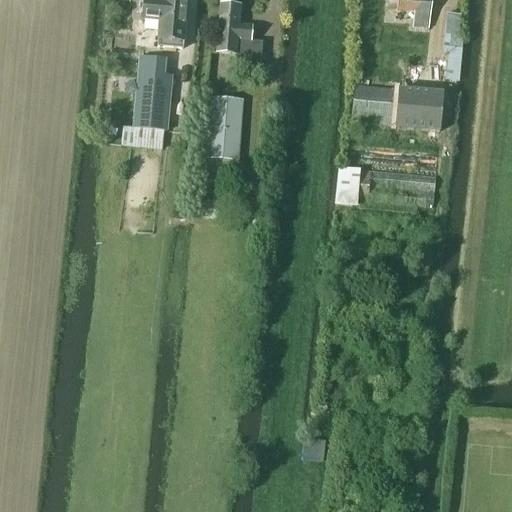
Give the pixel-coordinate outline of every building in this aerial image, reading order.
[(143,1),(141,22),(158,23),(156,48),(180,51),(181,43),(182,44),(186,0),(180,0),(161,0),(161,2),(143,1)] [(389,0),(388,12),(413,14),(412,28),(428,29),(430,5),(427,0),(389,0)] [(219,7),(215,55),(234,56),(233,67),(259,69),(261,44),(247,43),(248,28),(237,27),(239,8),(219,7)] [(446,57),(444,81),(449,82),(458,82),(460,62),(462,41),(457,40),(448,40),(446,57)] [(122,129),(120,148),(129,149),(161,151),(163,133),(166,133),(171,76),(162,76),(164,60),(137,58),(131,130),(122,129)] [(353,81),(349,126),(397,130),(397,131),(441,135),(444,97),(400,94),(397,94),(398,85),(353,81)] [(205,161),(204,174),(235,176),(237,163),(241,104),(209,101),(205,161)] [(337,169),(334,206),(355,208),(355,203),(367,204),(431,210),(434,179),(370,173),(357,172),(357,171),(337,169)] [(203,203),(201,220),(230,223),(231,206),(203,203)]
